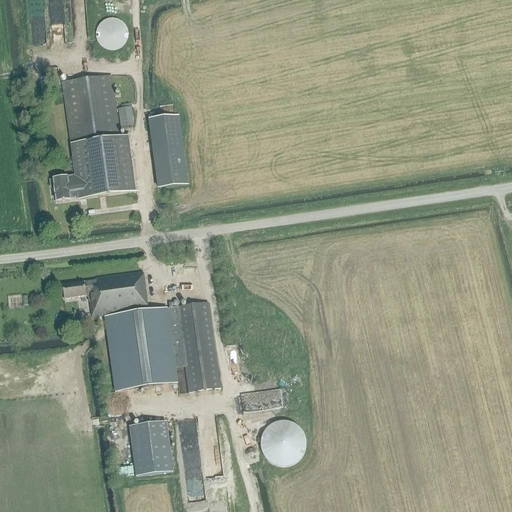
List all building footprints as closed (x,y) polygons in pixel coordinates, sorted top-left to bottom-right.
[(114,19),(111,19),(109,19),(107,19),(105,20),(104,21),(103,21),(102,22),(101,23),(100,23),(99,24),(98,25),(98,26),(97,27),(96,29),(96,30),(95,32),(95,33),(95,34),(95,35),(95,36),(95,38),(95,39),(96,40),(96,42),(97,44),(98,45),(99,46),(100,47),(102,49),(104,50),(105,50),(107,51),(109,51),(111,52),(114,51),(116,51),(118,50),(119,50),(120,49),(121,48),(123,47),(124,45),(125,45),(125,44),(126,43),(126,42),(127,41),(127,39),(128,38),(128,37),(128,35),(128,34),(128,33),(127,31),(127,30),(126,29),(126,27),(125,26),(124,24),(123,23),(122,23),(121,22),(119,21),(117,20),(115,19),(114,19)] [(78,200),(135,193),(128,137),(120,138),(112,76),(62,83),(70,145),(74,177),(49,180),(49,181),(50,181),(51,188),(54,190),(54,195),(55,195),(58,197),(58,201),(56,201),(56,202),(62,201),(62,202),(64,202),(64,201),(70,200),(69,198),(77,197),(78,200)] [(133,124),(130,107),(130,104),(121,105),(121,108),(118,108),(120,126),(133,124)] [(159,190),(187,186),(177,116),(150,120),(159,190)] [(210,305),(148,313),(143,274),(95,280),(95,281),(62,286),(64,301),(86,298),(87,304),(89,304),(91,318),(142,312),(143,314),(108,318),(118,393),(178,386),(176,370),(186,368),(189,395),(221,391),(210,305)] [(246,393),(247,409),(278,408),(277,392),(246,393)] [(138,478),(174,473),(167,423),(130,428),(138,478)] [(281,438),(269,439),(269,449),(267,450),(267,459),(290,458),(290,455),(302,454),(301,431),(287,432),(287,436),(281,436),(281,438)]
